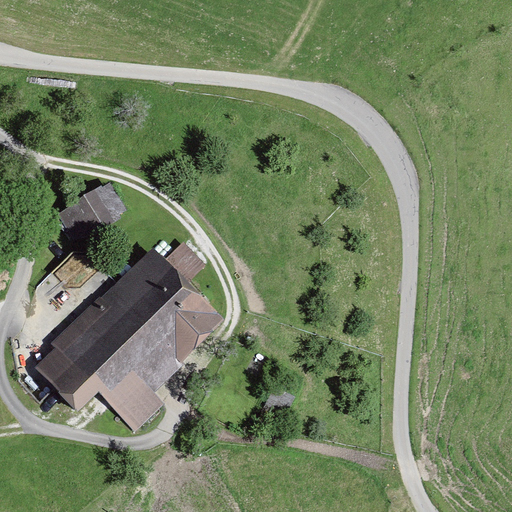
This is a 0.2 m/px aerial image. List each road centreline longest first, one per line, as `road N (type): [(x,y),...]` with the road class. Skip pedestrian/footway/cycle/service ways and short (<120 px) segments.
road 1 (track): [(0,55),(259,82),(308,93),(366,125),(401,174),(412,226),(399,419),(404,456),(428,511)]
road 2 (track): [(28,157),(121,176),(194,226),(234,303),(203,363)]
road 3 (track): [(0,374),(31,424),(134,443),(170,425),(203,363)]
road 4 (track): [(0,137),(28,157),(31,190),(25,260),(0,336)]
